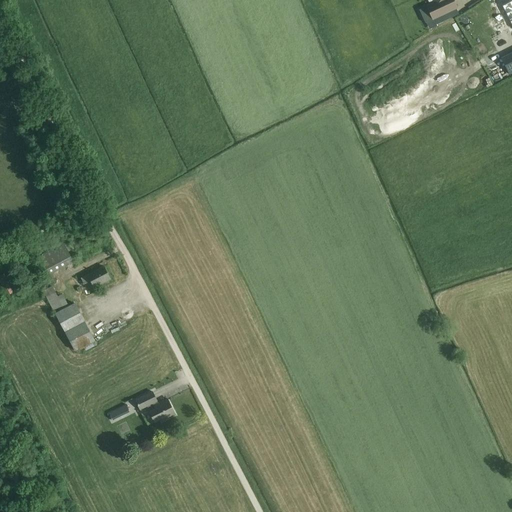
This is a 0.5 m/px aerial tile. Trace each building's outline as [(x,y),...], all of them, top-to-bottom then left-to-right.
[(433,0),(434,2),(419,9),(425,22),(457,7),(453,0),(433,0)] [(511,0),(502,5),(511,24),(511,0)] [(511,76),(511,57),(502,63),(510,78),(511,76)] [(38,256),(48,274),(73,261),(64,243),(38,256)] [(28,264),(20,268),(20,269),(28,283),(36,279),(28,264)] [(104,266),(88,274),(88,275),(81,278),(84,284),(91,281),(94,287),(96,286),(96,288),(101,285),(100,284),(110,279),(104,266)] [(7,271),(0,274),(0,288),(4,296),(16,291),(7,271)] [(55,313),(69,306),(62,294),(58,296),(52,285),(43,291),(55,313)] [(75,302),(69,306),(55,313),(75,351),(95,341),(75,302)] [(153,392),(135,400),(139,410),(148,405),(151,410),(149,411),(154,422),(160,419),(162,421),(175,415),(167,399),(154,405),(153,403),(157,401),(153,392)] [(125,413),(122,406),(108,413),(112,419),(125,413)]
